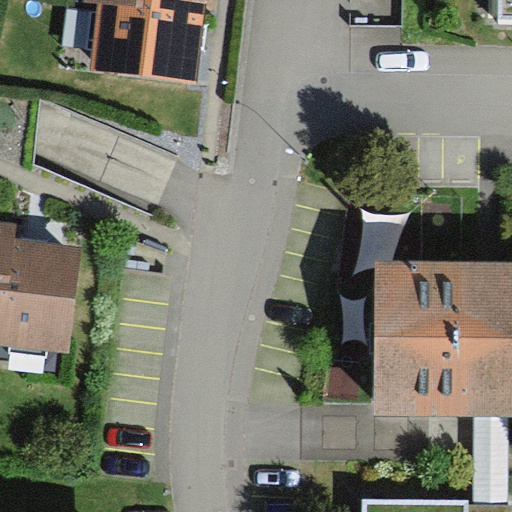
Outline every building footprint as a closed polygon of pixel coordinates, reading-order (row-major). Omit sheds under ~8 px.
[(191,8),(117,0),(94,0),(88,61),(184,72),(191,8)] [(511,0),(486,0),(486,24),(511,24),(511,0)] [(63,261),(3,254),(0,278),(0,361),(52,367),(63,261)] [(511,278),(379,277),(378,426),(474,426),(510,426),(511,426),(511,278)] [(510,426),(474,426),(474,509),(509,510),(510,426)]
